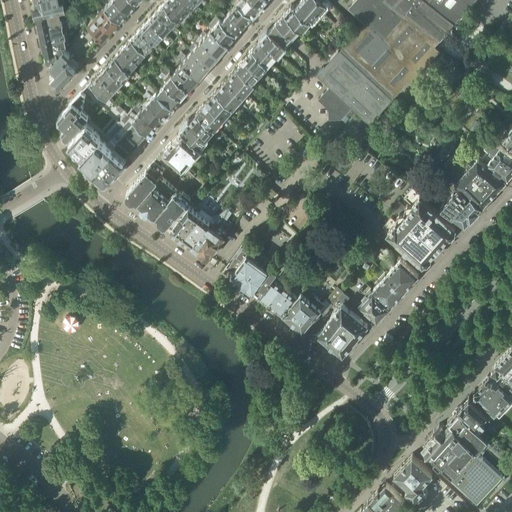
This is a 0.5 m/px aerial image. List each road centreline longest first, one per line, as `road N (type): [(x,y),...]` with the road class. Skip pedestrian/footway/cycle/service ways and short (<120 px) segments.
road 1 (tertiary): [(334,379),(100,205)]
road 2 (residential): [(278,0),(100,205)]
road 3 (tertiary): [(511,188),(334,379)]
road 4 (unclassified): [(373,408),(511,259)]
road 5 (tertiary): [(386,443),(408,441),(511,330)]
road 6 (residential): [(36,116),(150,0)]
